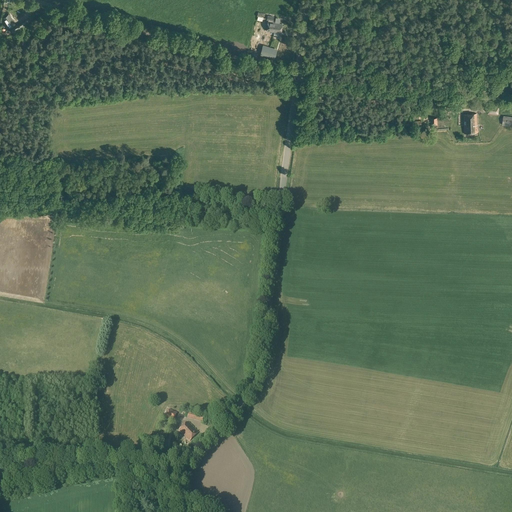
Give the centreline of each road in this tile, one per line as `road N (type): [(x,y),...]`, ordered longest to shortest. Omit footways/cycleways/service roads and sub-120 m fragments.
road 1 (tertiary): [(170,511),(192,455),(251,388),(295,82)]
road 2 (unclassified): [(295,82),(31,0)]
road 3 (track): [(511,89),(295,82)]
